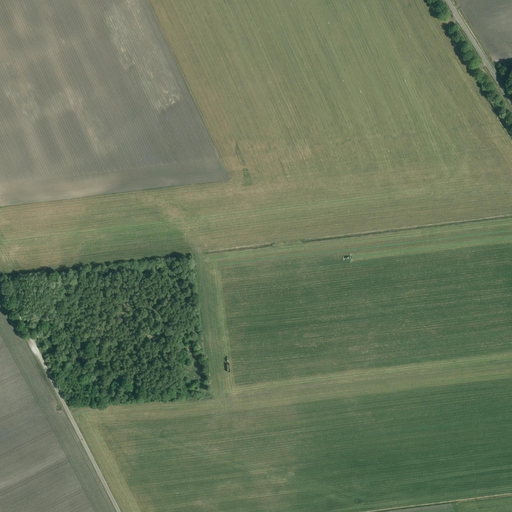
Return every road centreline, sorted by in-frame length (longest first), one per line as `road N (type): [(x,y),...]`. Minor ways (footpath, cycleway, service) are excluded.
road 1 (unclassified): [(29,335),(119,511)]
road 2 (unclassified): [(511,104),(446,0)]
